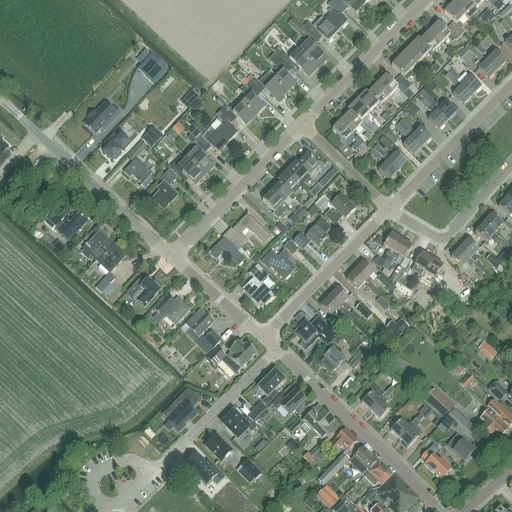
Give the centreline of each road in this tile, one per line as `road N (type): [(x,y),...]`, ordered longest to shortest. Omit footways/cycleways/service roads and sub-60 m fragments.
road 1 (unclassified): [(170,258),(0,98)]
road 2 (unclassified): [(440,511),(275,350)]
road 3 (residential): [(170,258),(304,122)]
road 4 (residential): [(389,209),(262,338)]
road 5 (residential): [(150,473),(275,350)]
road 6 (residential): [(511,85),(389,209)]
road 7 (residential): [(304,122),(425,0)]
road 8 (residential): [(389,209),(442,239),(511,164)]
road 9 (unclassified): [(262,338),(170,258)]
road 10 (residential): [(304,122),(389,209)]
